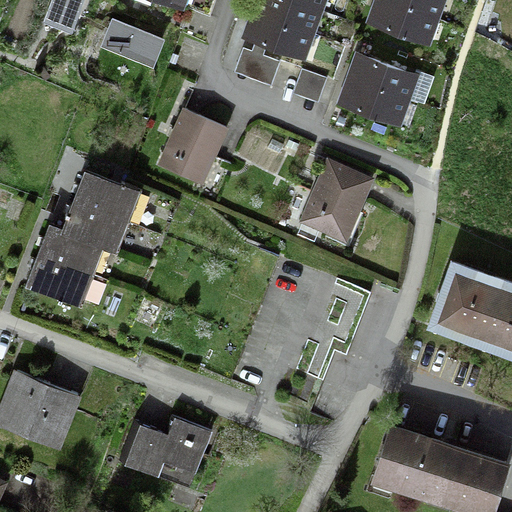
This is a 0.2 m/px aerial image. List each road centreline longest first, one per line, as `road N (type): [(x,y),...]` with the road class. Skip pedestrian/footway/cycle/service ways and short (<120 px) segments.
road 1 (residential): [(431,185),(412,291),(386,367)]
road 2 (residential): [(386,367),(306,511)]
road 3 (residential): [(511,424),(386,367)]
